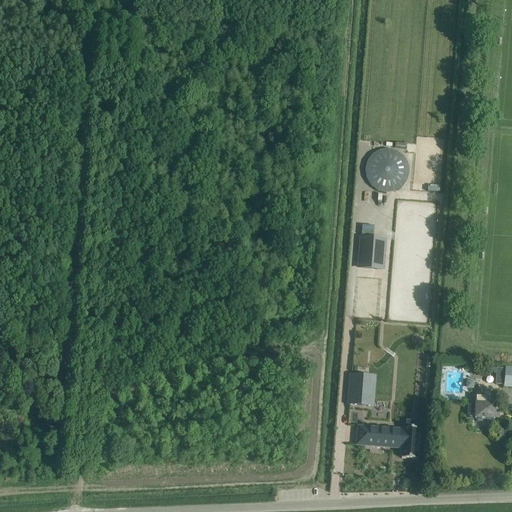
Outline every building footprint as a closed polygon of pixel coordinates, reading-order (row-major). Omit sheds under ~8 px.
[(379,192),(386,193),(393,193),(399,190),(404,185),(407,179),(409,173),(408,166),(405,160),(400,155),(394,151),(388,150),(381,151),(375,154),(370,158),(366,164),(365,171),(366,178),(369,184),(373,189),(379,192)] [(361,238),(358,268),(382,270),(385,240),(361,238)] [(504,369),(497,368),(495,385),(503,385),(503,388),(511,388),(511,368),(504,368),(504,369)] [(350,375),(348,405),(372,407),(374,377),(350,375)] [(470,417),(474,417),(474,419),(476,419),(477,421),(481,421),(482,419),(493,420),(493,419),(499,419),(499,411),(494,411),(494,405),(494,398),(475,397),(475,403),(470,403),(468,405),(467,415),(470,417)] [(496,424),(496,436),(504,437),(505,425),(496,424)] [(357,427),(356,445),(403,449),(402,459),(417,460),(419,430),(404,429),(404,431),(357,427)]
